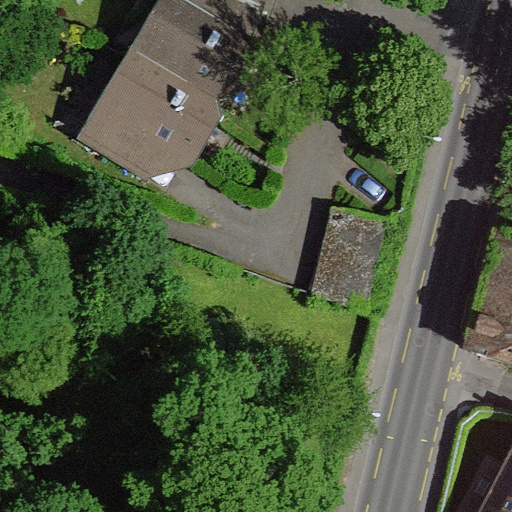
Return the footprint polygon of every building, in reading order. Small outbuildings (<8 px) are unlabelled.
[(256,43),(181,0),(174,0),(159,28),(161,38),(148,59),(222,104),(243,69),(261,64),(256,43)] [(181,0),(256,43),(262,0),(181,0)] [(222,104),(148,59),(141,55),(122,87),(125,98),(110,121),(184,165),(207,128),(227,124),(222,104)] [(144,180),(184,165),(110,121),(92,149),(144,180)] [(388,224),(333,212),(309,292),(365,312),(388,224)] [(511,243),(504,242),(475,353),(511,364),(511,243)] [(511,483),(511,412),(504,408),(475,465),(511,483)] [(511,511),(511,485),(497,511),(511,511)]
